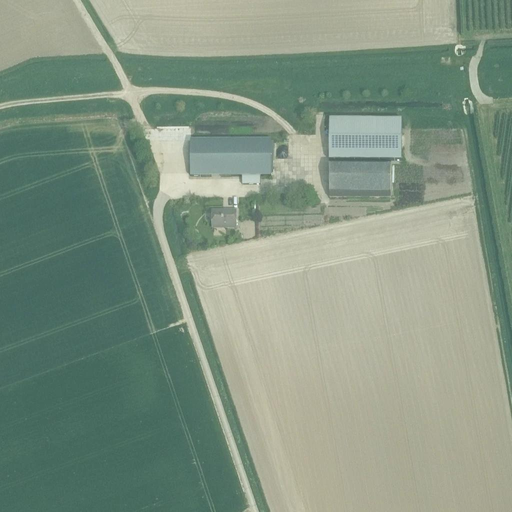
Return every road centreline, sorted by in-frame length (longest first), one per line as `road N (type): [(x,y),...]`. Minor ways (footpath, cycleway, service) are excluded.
road 1 (unclassified): [(255,511),(158,224),(161,198)]
road 2 (track): [(296,138),(252,103),(201,93),(129,91),(0,106)]
road 3 (track): [(78,0),(128,88),(164,176),(164,195)]
